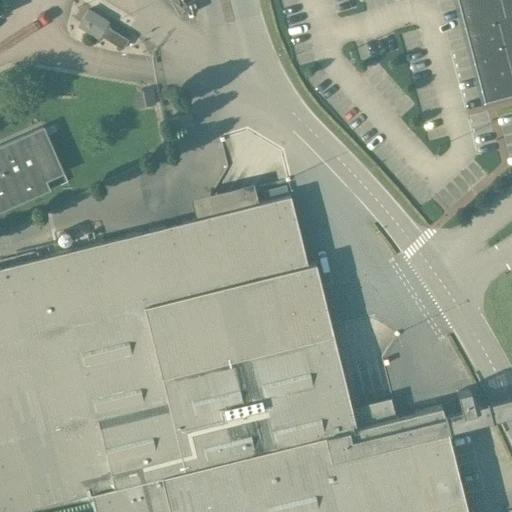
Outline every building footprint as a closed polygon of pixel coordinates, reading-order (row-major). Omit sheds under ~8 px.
[(511,0),(460,0),(487,101),(511,94),(511,0)] [(123,49),(129,39),(107,26),(110,21),(88,8),(77,27),(99,40),(102,36),(123,49)] [(0,145),(0,210),(50,189),(46,180),(64,172),(44,126),(0,145)] [(468,511),(442,404),(356,425),(316,262),(308,264),(290,194),(0,266),(0,511),(12,511),(91,493),(95,511),(468,511)] [(453,422),(490,417),(488,399),(474,401),(472,387),(460,388),(463,405),(451,407),(453,422)]
